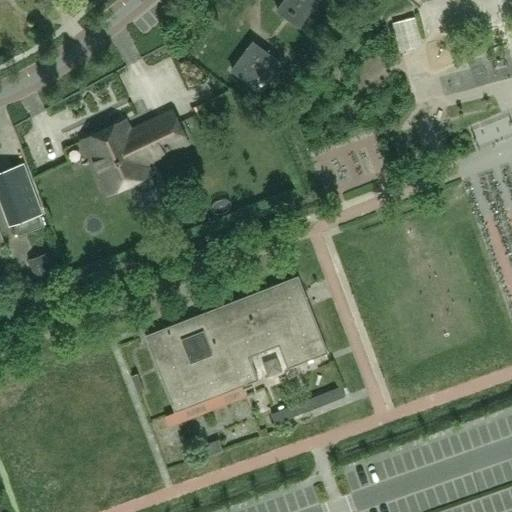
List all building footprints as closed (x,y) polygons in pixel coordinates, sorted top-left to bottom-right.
[(285,0),(278,10),(300,26),(319,0),(285,0)] [(254,41),(233,70),(261,92),(283,63),(254,41)] [(410,63),(417,88),(428,85),(422,60),(410,63)] [(126,120),(83,141),(109,195),(152,174),(147,163),(188,143),(173,111),(132,131),(126,120)] [(45,227),(40,214),(43,213),(25,164),(0,173),(0,194),(11,225),(13,224),(18,236),(45,227)] [(28,260),(37,283),(61,275),(52,251),(28,260)] [(146,336),(176,412),(260,380),(250,356),(279,345),(289,368),(329,353),(299,276),(146,336)] [(131,377),(137,393),(143,391),(137,374),(131,377)] [(341,387),(271,414),(275,424),(345,397),(341,387)] [(206,457),(223,451),(219,440),(202,446),(206,457)]
